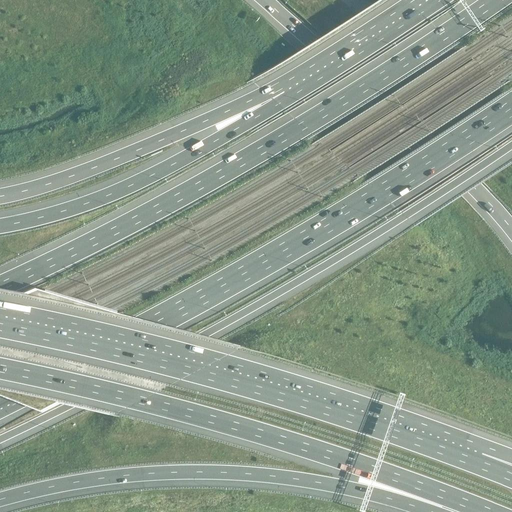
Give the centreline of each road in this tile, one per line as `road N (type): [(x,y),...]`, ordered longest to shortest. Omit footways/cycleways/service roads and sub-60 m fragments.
road 1 (motorway): [(0,438),(204,336),(511,144)]
road 2 (motorway): [(0,400),(181,309),(511,108)]
road 3 (motorway): [(496,0),(308,124),(0,287)]
road 4 (motorway): [(511,476),(193,372),(0,328)]
road 5 (motorway): [(0,369),(285,441),(486,511)]
road 6 (motorway): [(0,500),(138,474),(247,473),(454,511)]
road 7 (motorway): [(264,0),(432,141),(511,231)]
road 8 (motorway): [(286,98),(125,187),(0,226)]
road 9 (motorway): [(286,98),(0,196)]
road 10 (motorway): [(439,0),(286,98)]
